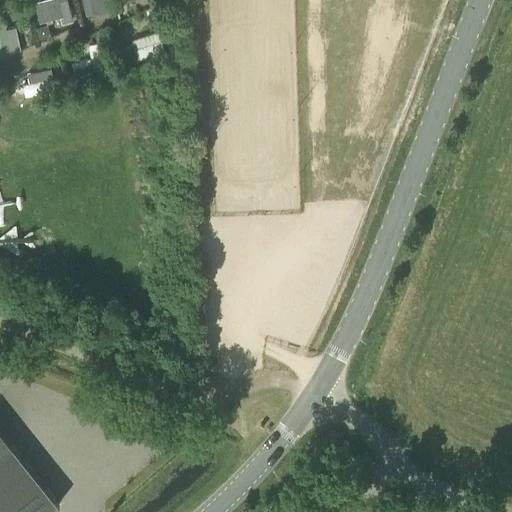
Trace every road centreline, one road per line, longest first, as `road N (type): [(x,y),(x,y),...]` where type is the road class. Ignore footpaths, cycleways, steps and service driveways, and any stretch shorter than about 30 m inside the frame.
road 1 (secondary): [(314,392),(375,276),(480,0)]
road 2 (unclassified): [(211,396),(0,321)]
road 3 (unclassified): [(494,511),(409,477),(376,433),(314,392)]
road 4 (secondary): [(211,511),(285,435),(314,392)]
